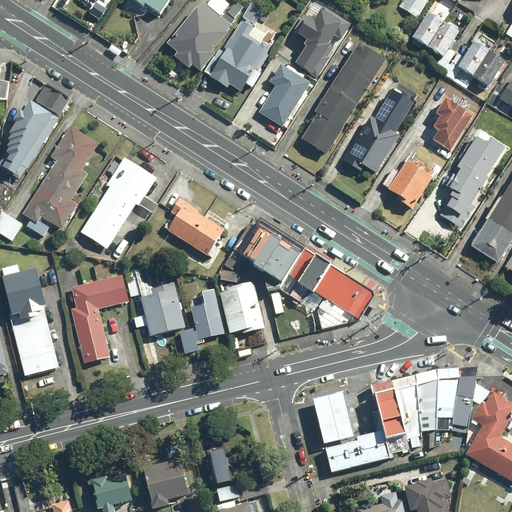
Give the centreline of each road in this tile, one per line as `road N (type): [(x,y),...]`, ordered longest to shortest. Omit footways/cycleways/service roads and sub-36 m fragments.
road 1 (primary): [(445,296),(0,12)]
road 2 (tertiary): [(273,378),(0,445)]
road 3 (tertiary): [(321,366),(411,337),(445,296)]
road 4 (residential): [(273,378),(307,511)]
